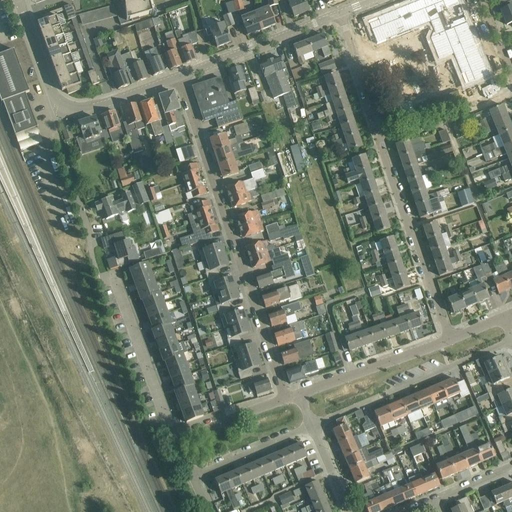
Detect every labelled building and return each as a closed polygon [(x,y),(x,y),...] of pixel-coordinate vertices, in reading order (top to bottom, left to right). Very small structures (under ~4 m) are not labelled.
[(35,0),(36,4),(45,0),(69,0),(71,5),(79,15),(82,26),(117,15),(121,25),(140,20),(139,17),(156,12),(152,0),(35,0)] [(232,0),(235,11),(244,9),(241,0),(232,0)] [(309,11),(305,2),(304,0),(296,0),(296,1),(289,4),(294,17),(309,11)] [(458,0),(421,0),(367,22),(376,45),(430,24),(432,31),(433,31),(433,32),(430,38),(430,39),(430,40),(430,41),(438,61),(453,55),(465,86),(489,76),(458,0)] [(69,20),(76,18),(75,16),(71,5),(40,16),(42,21),(37,23),(41,33),(60,26),(56,14),(65,11),(69,20)] [(511,6),(500,11),(506,25),(511,22),(511,6),(511,7),(511,6)] [(271,14),(269,7),(268,7),(255,12),(262,30),(276,25),(271,14)] [(247,36),(262,30),(255,12),(241,18),(243,25),(247,36)] [(235,25),(231,16),(231,14),(223,16),(228,28),(235,25)] [(150,20),(140,23),(143,31),(152,28),(150,20)] [(217,25),(205,30),(207,36),(212,35),(213,38),(217,48),(231,42),(228,33),(226,29),(224,23),(217,25)] [(44,43),(63,36),(60,26),(41,33),(44,43)] [(197,60),(193,51),(191,45),(190,46),(187,37),(184,38),(181,30),(175,32),(181,49),(180,50),(185,64),(197,60)] [(179,49),(175,40),(172,32),(165,35),(168,42),(167,42),(169,49),(164,51),(171,70),(182,66),(176,50),(179,49)] [(322,51),(324,58),(331,55),(323,34),(308,40),(313,52),(322,48),(323,51),(322,51)] [(48,52),(67,45),(63,36),(44,43),(48,52)] [(100,38),(93,40),(97,50),(103,48),(100,38)] [(303,56),(313,52),(308,40),(293,46),(297,58),(298,58),(301,64),(305,62),(303,56)] [(51,62),(70,55),(67,45),(48,52),(51,62)] [(165,72),(161,63),(159,57),(156,49),(149,51),(152,60),(148,61),(153,76),(165,72)] [(14,50),(0,54),(0,98),(1,102),(3,102),(15,136),(38,127),(25,93),(29,92),(14,50)] [(118,50),(106,54),(110,64),(112,63),(116,74),(113,75),(118,90),(129,85),(124,71),(126,70),(121,56),(118,50)] [(148,78),(144,69),(142,62),(135,64),(130,53),(121,56),(126,70),(131,85),(148,78)] [(55,71),(74,65),(70,55),(51,62),(55,71)] [(280,58),(270,62),(283,96),(286,106),(296,103),(293,92),(291,93),(283,71),(285,70),(280,58)] [(270,62),(260,65),(263,75),(265,78),(267,77),(276,98),(283,96),(270,62)] [(322,74),(333,70),(331,62),(319,66),(322,74)] [(58,81),(77,74),(74,65),(55,71),(58,81)] [(241,67),(229,71),(231,78),(229,78),(234,95),(246,91),(243,82),(245,81),(241,67)] [(295,81),(305,77),(300,67),(291,70),(295,81)] [(68,94),(99,83),(95,70),(88,73),(91,83),(82,87),(77,74),(58,81),(62,91),(66,89),(68,94)] [(341,86),(337,73),(325,77),(329,90),(341,86)] [(242,120),(236,101),(228,104),(220,78),(192,87),(193,87),(205,121),(204,121),(204,122),(215,118),(218,128),(242,120)] [(109,81),(101,82),(103,93),(111,91),(109,81)] [(345,98),(341,86),(322,92),(317,94),(311,96),(313,101),(319,99),(324,97),(331,95),(333,102),(345,98)] [(255,87),(248,90),(252,102),(259,99),(255,87)] [(174,94),(173,92),(171,93),(171,92),(171,93),(159,97),(164,115),(165,115),(165,116),(179,111),(179,110),(179,109),(174,94)] [(423,118),(462,105),(457,92),(418,105),(423,118)] [(325,118),(337,114),(350,110),(345,98),(333,102),(325,104),(327,111),(317,114),(319,120),(325,118)] [(158,121),(163,120),(160,111),(158,112),(154,100),(139,105),(146,125),(151,124),(155,136),(163,133),(166,145),(174,142),(169,126),(168,126),(161,128),(158,121)] [(145,128),(140,113),(136,104),(124,108),(127,115),(125,116),(128,124),(124,125),(124,123),(123,123),(133,154),(143,151),(137,135),(139,135),(137,131),(145,128)] [(508,118),(503,106),(489,111),(494,123),(508,118)] [(341,126),(354,122),(350,110),(337,114),(341,126)] [(120,127),(118,121),(115,111),(102,115),(107,131),(108,130),(110,135),(120,132),(118,127),(120,127)] [(177,129),(184,126),(179,111),(165,116),(168,126),(169,126),(175,124),(177,129)] [(96,117),(79,123),(83,136),(83,135),(87,145),(104,139),(101,129),(100,130),(96,117)] [(511,129),(511,128),(508,118),(494,123),(499,135),(511,129)] [(358,134),(354,122),(341,126),(345,138),(358,134)] [(240,135),(249,132),(246,123),(234,127),(237,136),(235,136),(235,138),(237,145),(243,143),(240,135)] [(66,140),(73,138),(69,126),(62,129),(66,140)] [(511,129),(499,135),(503,147),(511,143),(511,129)] [(443,144),(450,141),(446,130),(438,133),(443,144)] [(214,152),(230,147),(225,134),(210,139),(214,152)] [(362,146),(358,134),(345,138),(339,140),(334,142),(336,148),(347,144),(349,151),(362,146)] [(424,143),(411,147),(408,141),(395,145),(400,158),(424,149),(426,149),(424,143)] [(494,143),(480,149),(483,155),(497,150),(494,143)] [(511,143),(483,155),(485,162),(506,154),(508,159),(511,157),(511,143)] [(180,163),(185,161),(195,158),(191,145),(180,149),(182,155),(178,156),(180,163)] [(237,145),(214,152),(218,165),(234,160),(253,154),(250,146),(239,150),(237,145)] [(297,145),(290,147),(296,166),(303,164),(297,145)] [(424,149),(400,158),(404,170),(417,165),(424,163),(421,156),(426,155),(424,149)] [(356,172),(369,168),(365,155),(352,160),(356,172)] [(223,178),(232,175),(238,173),(234,160),(218,165),(223,178)] [(251,174),(262,170),(260,162),(248,166),(251,174)] [(185,184),(199,179),(196,170),(199,170),(197,163),(183,168),(185,174),(182,175),(185,184)] [(408,182),(421,177),(417,165),(404,170),(408,182)] [(427,175),(432,174),(432,173),(437,172),(435,166),(425,170),(427,175)] [(502,175),(507,173),(504,167),(498,169),(488,173),(490,180),(502,175)] [(286,173),(290,183),(305,178),(301,168),(286,173)] [(373,180),(369,168),(356,172),(350,174),(345,176),(348,184),(359,180),(361,184),(373,180)] [(262,170),(251,174),(253,181),(265,177),(262,170)] [(511,171),(507,173),(502,175),(504,182),(509,180),(509,181),(511,179),(511,171)] [(120,178),(122,187),(135,183),(132,174),(120,178)] [(412,194),(425,190),(421,177),(408,182),(412,194)] [(193,198),(197,197),(207,194),(205,188),(202,188),(199,179),(185,184),(188,194),(191,193),(193,198)] [(484,190),(496,186),(493,179),(482,183),(484,190)] [(365,196),(377,192),(373,180),(361,184),(365,196)] [(255,182),(248,185),(247,181),(241,183),(226,188),(229,198),(257,189),(255,182)] [(144,188),(134,192),(139,206),(149,202),(144,188)] [(254,201),(253,198),(259,196),(257,189),(229,198),(232,208),(247,203),(254,201)] [(276,191),(261,196),(263,203),(278,198),(285,196),(283,189),(276,191)] [(441,198),(453,194),(452,194),(449,195),(448,189),(427,196),(425,190),(412,194),(416,206),(441,198)] [(456,192),(460,207),(473,203),(469,189),(456,192)] [(333,193),(337,205),(342,204),(338,192),(333,193)] [(369,208),(381,204),(377,192),(365,196),(369,208)] [(100,203),(95,204),(97,211),(102,209),(106,220),(118,215),(117,214),(126,211),(127,213),(136,210),(130,193),(121,196),(122,201),(113,204),(111,198),(99,202),(100,203)] [(441,198),(416,206),(420,218),(427,216),(433,214),(433,215),(441,212),(438,203),(442,202),(441,198)] [(273,200),(261,204),(263,210),(275,206),(273,200)] [(190,224),(197,221),(212,217),(209,208),(211,207),(209,201),(190,207),(192,214),(188,215),(190,224)] [(381,204),(369,208),(373,221),(385,216),(381,204)] [(167,232),(166,226),(164,223),(172,220),(168,210),(155,215),(161,234),(167,232)] [(239,228),(260,221),(257,211),(251,213),(236,218),(239,228)] [(390,229),(386,216),(385,216),(373,221),(377,233),(390,229)] [(219,231),(217,225),(215,226),(212,217),(197,221),(200,230),(198,231),(201,237),(219,231)] [(242,238),(252,235),(257,233),(263,231),(260,221),(239,228),(242,238)] [(427,240),(440,235),(436,223),(423,227),(427,240)] [(284,225),(278,227),(277,224),(265,228),(268,235),(285,229),(284,225)] [(270,242),(283,238),(284,240),(300,235),(297,225),(285,229),(268,235),(268,236),(270,242)] [(122,233),(113,236),(115,242),(124,239),(122,233)] [(431,252),(444,248),(440,235),(427,240),(431,252)] [(190,245),(199,242),(198,236),(188,239),(190,245)] [(397,250),(393,237),(380,242),(383,249),(371,253),(372,258),(378,256),(384,254),(397,250)] [(129,240),(114,245),(117,257),(108,260),(111,270),(139,261),(135,247),(131,248),(129,240)] [(274,245),(268,247),(267,241),(260,243),(245,248),(249,258),(270,251),(275,249),(274,245)] [(224,255),(221,245),(210,248),(208,242),(196,246),(198,252),(199,252),(202,262),(224,255)] [(147,259),(165,253),(162,246),(144,252),(147,259)] [(170,251),(176,269),(184,266),(178,248),(170,251)] [(435,264),(448,260),(444,248),(431,252),(435,264)] [(401,262),(397,250),(384,254),(388,266),(401,262)] [(270,251),(249,258),(252,268),(267,263),(273,261),(270,251)] [(219,275),(217,269),(228,266),(224,255),(202,262),(206,273),(205,273),(207,279),(219,275)] [(303,271),(305,277),(313,274),(307,255),(292,260),(296,274),(303,271)] [(369,265),(380,262),(378,256),(372,258),(373,259),(367,261),(369,265)] [(461,261),(460,256),(459,256),(455,258),(448,260),(435,264),(439,276),(452,272),(450,265),(461,261)] [(511,272),(509,274),(501,256),(497,258),(510,289),(511,288),(511,272)] [(498,294),(510,289),(497,258),(496,258),(498,262),(493,264),(495,268),(494,268),(496,273),(492,275),(494,280),(493,281),(498,294)] [(286,279),(289,278),(294,276),(290,262),(287,262),(287,261),(276,265),(277,266),(274,267),(275,271),(255,278),(259,289),(273,284),(272,281),(285,277),(286,279)] [(485,275),(491,272),(486,261),(480,264),(480,266),(481,266),(485,275)] [(405,274),(401,262),(388,266),(393,278),(405,274)] [(147,263),(130,270),(134,280),(151,274),(147,263)] [(484,275),(485,275),(481,266),(480,266),(481,266),(473,269),(477,280),(468,284),(471,290),(477,303),(489,298),(483,285),(480,279),(485,277),(484,275)] [(151,274),(134,280),(137,291),(155,284),(151,274)] [(409,287),(409,286),(405,274),(393,278),(397,291),(409,287)] [(235,289),(232,278),(221,281),(219,275),(207,279),(209,286),(210,286),(213,296),(235,289)] [(155,284),(137,291),(141,301),(143,300),(158,295),(158,294),(155,284)] [(265,308),(288,301),(289,302),(302,298),(297,285),(286,289),(285,286),(280,288),(280,290),(261,296),(265,308)] [(378,286),(368,289),(371,297),(381,294),(378,286)] [(218,313),(230,309),(228,303),(239,299),(235,289),(213,296),(218,295),(221,305),(216,306),(218,313)] [(465,308),(477,303),(471,290),(459,295),(465,308)] [(158,295),(143,300),(146,310),(163,304),(160,293),(158,294),(158,295)] [(453,314),(465,308),(459,295),(447,300),(443,302),(446,309),(451,307),(453,314)] [(349,304),(352,316),(362,313),(359,301),(349,304)] [(295,315),(294,312),(301,310),(298,302),(281,308),(282,311),(268,316),(271,327),(286,322),(285,318),(295,315)] [(163,304),(146,310),(150,320),(167,314),(163,304)] [(232,315),(230,309),(218,313),(220,319),(221,319),(224,329),(246,322),(242,311),(232,315)] [(418,313),(411,315),(405,317),(410,330),(422,326),(418,313)] [(167,314),(150,320),(154,330),(169,324),(170,325),(171,325),(167,314)] [(361,326),(357,316),(357,315),(353,317),(351,317),(353,323),(362,347),(374,343),(369,330),(362,333),(360,326),(361,326)] [(398,334),(410,330),(405,317),(393,322),(398,334)] [(304,332),(302,327),(305,326),(303,321),(290,326),(291,329),(274,334),(278,346),(295,341),(294,341),(306,337),(305,332),(304,332)] [(227,340),(229,346),(241,342),(239,336),(249,333),(246,322),(224,329),(224,330),(225,330),(228,339),(227,340)] [(386,339),(398,334),(393,322),(381,326),(386,339)] [(349,352),(362,347),(353,323),(348,325),(352,336),(339,341),(343,352),(349,350),(349,352)] [(154,330),(152,331),(156,341),(173,335),(170,325),(169,324),(154,330)] [(374,343),(386,339),(381,326),(369,330),(374,343)] [(331,354),(338,352),(333,333),(326,335),(331,354)] [(173,335),(156,341),(160,352),(177,345),(173,335)] [(299,360),(314,355),(309,340),(293,345),(294,349),(280,354),(284,365),(299,360)] [(243,348),(241,342),(229,346),(231,352),(232,352),(235,362),(257,355),(253,345),(243,348)] [(177,345),(160,352),(164,362),(165,362),(181,356),(180,355),(177,345)] [(181,356),(165,362),(169,371),(186,365),(182,354),(180,355),(181,356)] [(260,366),(257,355),(235,362),(238,373),(240,379),(252,376),(250,369),(260,366)] [(485,376),(507,367),(504,359),(502,360),(501,357),(486,364),(483,358),(475,361),(476,362),(478,367),(481,368),(485,376)] [(290,384),(305,379),(304,376),(318,371),(315,361),(305,364),(306,366),(286,372),(290,384)] [(186,365),(169,371),(173,381),(190,375),(186,365)] [(488,394),(499,389),(497,383),(509,378),(508,375),(510,374),(507,367),(485,376),(488,384),(484,385),(488,394)] [(465,374),(470,386),(476,383),(471,372),(465,374)] [(190,375),(173,381),(176,391),(192,385),(192,386),(193,385),(190,375)] [(271,390),(267,379),(247,385),(250,393),(255,391),(257,395),(271,390)] [(464,381),(456,384),(454,379),(440,384),(447,399),(459,394),(461,398),(469,394),(464,381)] [(433,405),(447,399),(440,384),(427,390),(433,405)] [(176,391),(175,391),(178,402),(196,396),(192,386),(192,385),(176,391)] [(219,389),(213,391),(217,403),(223,401),(219,389)] [(498,408),(502,406),(511,402),(511,389),(502,394),(499,389),(488,394),(483,396),(485,400),(490,398),(491,402),(495,401),(498,408)] [(420,411),(433,405),(427,390),(414,396),(420,411)] [(178,402),(182,412),(199,406),(196,396),(178,402)] [(407,416),(420,411),(414,396),(400,402),(407,416)] [(393,422),(407,416),(400,402),(387,407),(393,422)] [(501,425),(511,420),(511,418),(510,415),(511,414),(511,402),(502,406),(505,415),(498,418),(501,425)] [(199,406),(182,412),(186,423),(203,416),(199,406)] [(380,428),(393,422),(387,407),(374,413),(380,428)] [(464,412),(454,416),(457,423),(467,419),(464,412)] [(375,427),(374,424),(370,415),(363,418),(365,422),(362,426),(365,432),(375,427)] [(352,438),(346,425),(348,424),(345,417),(336,421),(339,428),(333,430),(339,444),(352,438)] [(447,419),(441,422),(444,429),(450,427),(447,419)] [(511,430),(511,420),(501,425),(505,433),(511,430)] [(466,425),(459,428),(469,452),(463,455),(468,468),(481,463),(466,425)] [(396,429),(399,435),(405,432),(403,426),(396,429)] [(373,438),(379,436),(376,429),(371,432),(373,438)] [(392,437),(399,435),(396,429),(390,432),(392,437)] [(420,432),(415,434),(417,439),(417,440),(423,438),(422,437),(420,432)] [(473,442),(479,439),(476,433),(470,436),(473,442)] [(366,448),(358,451),(352,438),(339,444),(344,457),(366,448)] [(296,462),(307,457),(301,443),(290,448),(296,462)] [(495,457),(491,448),(489,443),(476,449),(481,463),(495,457)] [(421,444),(409,449),(412,457),(413,458),(425,452),(423,448),(421,444)] [(444,447),(446,454),(453,451),(450,444),(444,447)] [(500,455),(505,452),(506,452),(502,444),(496,446),(500,455)] [(443,445),(436,448),(440,456),(446,454),(443,445)] [(402,452),(400,448),(400,447),(390,451),(392,456),(402,452)] [(286,466),(296,462),(290,448),(280,452),(286,466)] [(350,471),(376,459),(376,458),(383,455),(381,449),(369,455),(366,448),(344,457),(350,471)] [(275,471),(286,466),(280,452),(269,457),(275,471)] [(455,474),(468,468),(463,455),(449,461),(455,474)] [(264,476),(275,471),(269,457),(258,462),(264,476)] [(369,478),(366,470),(379,465),(376,459),(350,471),(355,483),(369,478)] [(442,480),(455,474),(449,461),(436,466),(442,480)] [(253,480),(264,476),(258,462),(247,466),(253,480)] [(242,485),(253,480),(247,466),(236,471),(242,485)] [(299,483),(304,480),(299,468),(294,470),(299,483)] [(390,469),(382,472),(384,478),(387,477),(390,483),(391,483),(391,484),(396,482),(393,476),(394,476),(390,469)] [(232,489),(242,485),(236,471),(226,475),(232,489)] [(393,476),(396,482),(402,480),(399,474),(394,476),(393,476)] [(422,480),(420,474),(409,479),(411,485),(416,497),(427,492),(422,480)] [(239,507),(237,502),(232,489),(226,475),(215,480),(221,494),(226,492),(233,509),(239,507)] [(439,487),(435,477),(434,475),(422,480),(427,492),(439,487)] [(310,498),(322,493),(317,481),(305,487),(310,498)] [(390,483),(384,486),(393,506),(404,501),(399,490),(394,492),(391,484),(391,483),(390,483)] [(511,497),(511,483),(503,488),(508,500),(511,497)] [(393,506),(387,495),(383,496),(380,489),(378,489),(376,484),(370,486),(373,492),(376,499),(381,511),(393,506)] [(404,501),(416,497),(411,485),(399,490),(404,501)] [(511,506),(508,500),(503,488),(491,493),(496,504),(502,502),(506,511),(511,511),(511,510),(510,507),(511,506)] [(294,501),(291,493),(290,492),(279,497),(283,506),(294,501)] [(313,505),(307,507),(308,511),(309,511),(315,510),(327,505),(322,493),(310,498),(313,505)] [(478,499),(484,510),(491,507),(485,495),(478,499)] [(473,511),(471,506),(467,497),(455,502),(457,507),(451,510),(452,511),(473,511)] [(367,511),(379,511),(381,511),(376,499),(364,504),(367,511)]
